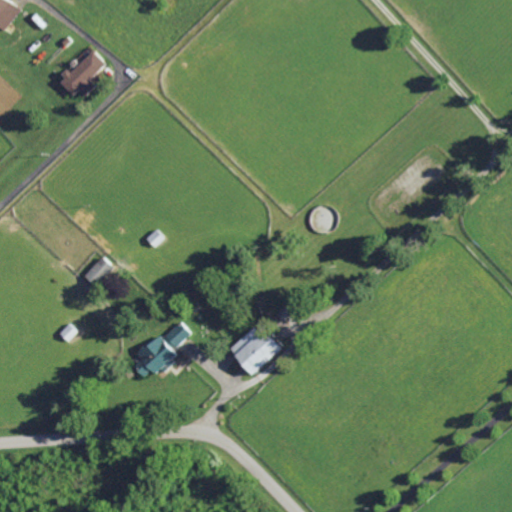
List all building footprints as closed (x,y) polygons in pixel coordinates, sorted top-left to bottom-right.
[(0,0),(12,0),(23,9),(11,23),(6,30),(0,25),(0,0)] [(93,80),(83,89),(77,95),(71,90),(69,87),(64,82),(69,78),(65,74),(70,68),(71,69),(74,73),(96,51),(97,50),(110,63),(109,65),(104,69),(93,80)] [(341,253),(343,244),(356,246),(353,264),(345,262),(344,269),(337,267),(337,262),(316,259),(318,243),(330,244),(329,251),(341,253)] [(99,287),(88,276),(106,257),(115,266),(117,268),(105,280),(99,287)] [(228,292),(219,280),(218,280),(229,270),(239,282),(228,292)] [(180,346),(180,347),(176,343),(173,347),(179,353),(173,359),(177,364),(169,372),(167,370),(166,371),(163,368),(159,373),(154,368),(147,376),(137,365),(137,364),(144,358),(140,354),(138,352),(154,337),(156,339),(157,340),(163,334),(167,338),(169,336),(168,334),(183,320),(194,333),(191,336),(180,346)] [(263,331),(269,326),(270,327),(277,335),(283,341),(287,346),(257,373),(256,371),(254,372),(251,369),(247,364),(243,359),(244,358),(241,355),(236,349),(234,347),(258,325),(263,331)]
